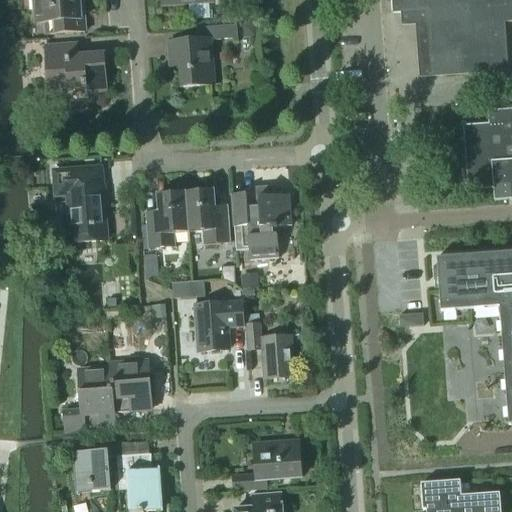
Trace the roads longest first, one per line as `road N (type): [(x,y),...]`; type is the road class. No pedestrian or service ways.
road 1 (residential): [(325,151),(151,166),(126,0)]
road 2 (residential): [(188,511),(179,415),(347,400)]
road 3 (tertiary): [(347,400),(334,223)]
road 4 (residential): [(334,223),(511,210)]
road 5 (tertiary): [(312,0),(325,151)]
